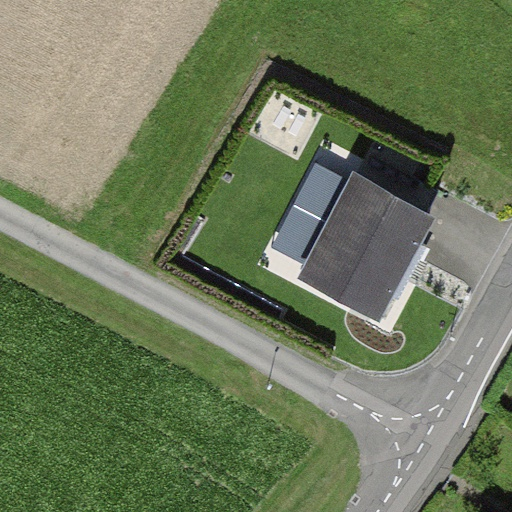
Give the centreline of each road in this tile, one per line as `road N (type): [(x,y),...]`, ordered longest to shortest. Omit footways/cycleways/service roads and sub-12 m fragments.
road 1 (residential): [(0,216),(413,435)]
road 2 (residential): [(413,435),(455,393),(511,293)]
